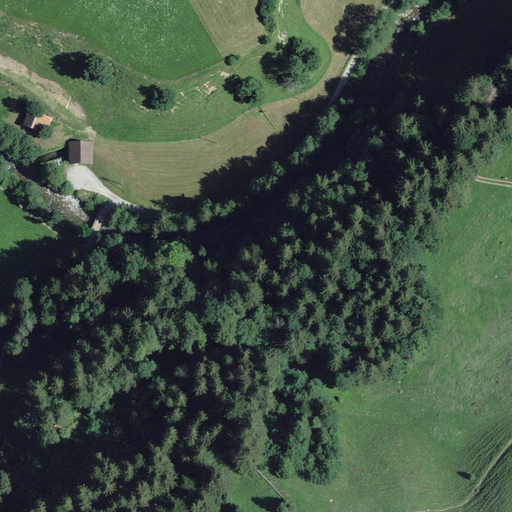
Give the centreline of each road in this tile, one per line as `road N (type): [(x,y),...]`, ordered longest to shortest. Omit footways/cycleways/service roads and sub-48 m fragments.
road 1 (track): [(400,0),(368,37),(321,132),(252,195),(204,211),(156,214),(112,196)]
road 2 (track): [(511,104),(494,118),(471,166),(478,180),(511,185)]
